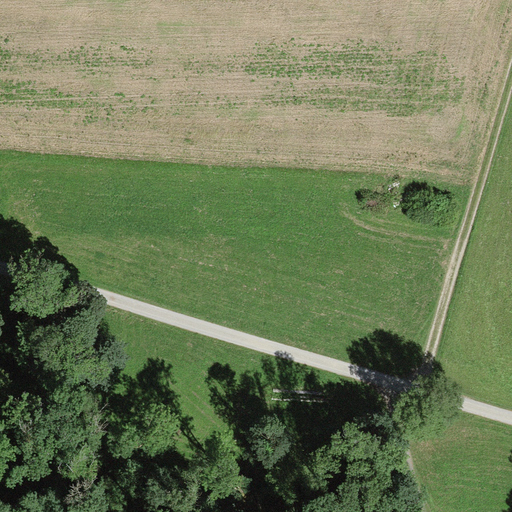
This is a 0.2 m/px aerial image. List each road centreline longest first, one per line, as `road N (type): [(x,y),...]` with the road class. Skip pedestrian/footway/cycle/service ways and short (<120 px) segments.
road 1 (track): [(0,266),(511,417)]
road 2 (track): [(414,390),(511,55)]
road 3 (track): [(385,384),(415,511)]
